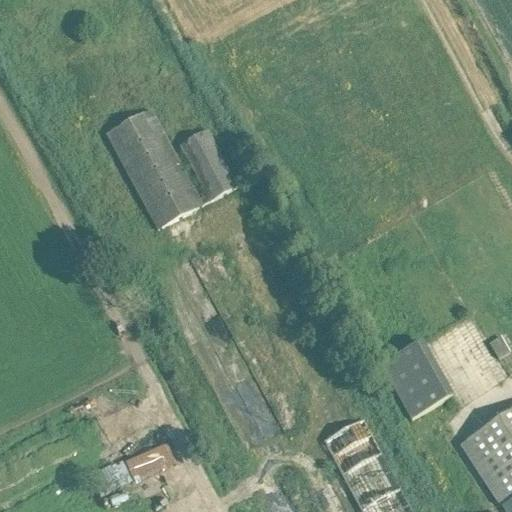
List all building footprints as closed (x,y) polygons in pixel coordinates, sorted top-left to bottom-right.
[(201,201),(174,151),(152,111),(106,136),(159,233),(204,208),(201,201)] [(240,189),(209,132),(180,148),(207,198),(201,201),(204,208),(210,204),(211,205),(240,189)] [(380,367),(411,423),(455,399),(424,343),(380,367)] [(511,511),(511,413),(460,448),(499,507),(501,506),(504,511),(511,511)] [(325,443),(361,511),(411,511),(365,421),(325,443)]
